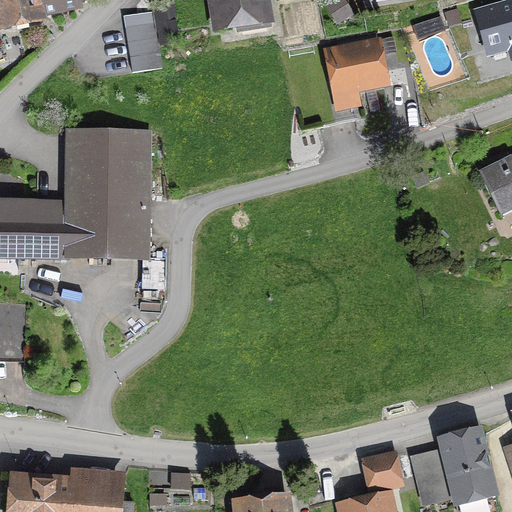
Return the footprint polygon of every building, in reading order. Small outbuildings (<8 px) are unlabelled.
[(39,19),(38,17),(34,0),(0,0),(0,25),(0,26),(1,27),(39,19)] [(77,0),(34,0),(38,17),(80,8),(77,0)] [(236,33),(268,28),(264,0),(210,0),(215,29),(235,26),(236,33)] [(510,47),(511,55),(511,6),(478,16),(488,53),(510,47)] [(124,30),(126,45),(156,40),(154,25),(124,30)] [(161,70),(156,40),(126,45),(131,75),(161,70)] [(327,55),(335,95),(382,86),(374,46),(327,55)] [(143,207),(145,136),(70,135),(68,204),(0,203),(0,258),(143,261),(143,207)] [(511,164),(509,159),(478,175),(496,211),(511,202),(511,164)] [(494,505),(476,433),(446,441),(449,452),(443,453),(456,511),(480,511),(483,508),(494,505)] [(370,493),(399,486),(393,457),(363,463),(370,493)] [(116,511),(118,489),(10,482),(7,511),(116,511)] [(234,505),(235,511),(286,511),(284,499),(270,501),(270,499),(249,502),(249,503),(234,505)] [(388,511),(386,500),(341,509),(341,511),(388,511)]
